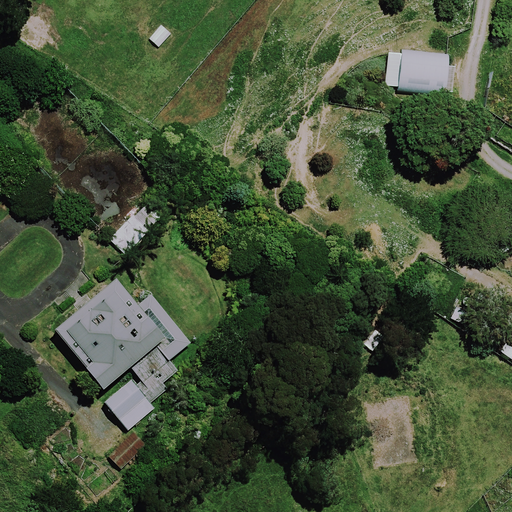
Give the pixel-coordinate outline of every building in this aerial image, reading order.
[(143,43),(157,57),(164,49),(162,47),(178,32),(169,23),(154,38),(151,35),(143,43)] [(452,60),(390,53),(386,88),(448,94),(452,60)] [(132,213),(105,239),(123,257),(150,232),(132,213)] [(41,260),(21,239),(8,252),(27,273),(41,260)] [(104,391),(132,369),(139,379),(106,404),(127,431),(198,376),(151,316),(140,324),(111,288),(56,331),(104,391)]
